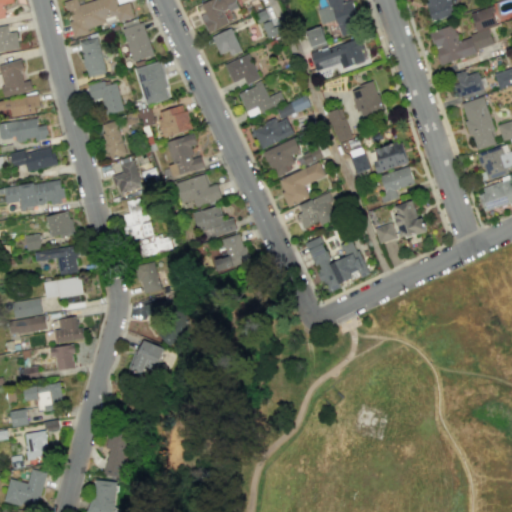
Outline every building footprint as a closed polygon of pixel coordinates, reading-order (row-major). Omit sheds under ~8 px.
[(0,0),(0,17),(5,17),(3,4),(13,2),(12,0),(0,0)] [(91,0),(78,4),(76,0),(65,0),(63,1),(69,21),(68,21),(71,33),(116,20),(116,22),(133,17),(129,1),(116,5),(114,0),(91,0)] [(223,12),(237,6),(234,0),(207,0),(200,3),(204,13),(200,14),(208,32),(228,23),(223,12)] [(351,0),(348,0),(344,1),(343,0),(326,0),(328,5),(316,9),(321,24),(335,19),(340,35),(360,29),(351,0)] [(425,0),(433,20),(454,13),(449,0),(425,0)] [(470,12),(477,34),(458,39),(453,24),(430,31),(439,62),(494,46),(488,27),(497,25),(491,6),(470,12)] [(153,54),(142,21),(121,28),(132,61),(153,54)] [(0,50),(18,49),(16,31),(8,32),(7,25),(0,25),(0,50)] [(326,42),(321,26),(305,31),(310,46),(326,42)] [(230,55),(241,50),(230,27),(211,36),(219,54),(228,50),(230,55)] [(105,72),(96,36),(78,41),(87,77),(105,72)] [(309,53),(315,70),(340,62),(342,68),(365,60),(358,37),(309,53)] [(242,77),(246,84),(259,78),(248,53),(224,64),(232,82),(242,77)] [(0,79),(5,97),(32,89),(29,79),(22,81),(19,68),(23,67),(20,58),(0,63),(0,79)] [(133,69),(145,105),(170,97),(158,61),(133,69)] [(511,83),(511,66),(493,73),(498,88),(511,83)] [(450,75),(457,97),(483,89),(477,71),(466,74),(465,70),(450,75)] [(87,85),(90,100),(100,98),(104,114),(122,109),(114,78),(87,85)] [(359,117),(383,110),(374,81),(350,88),(359,117)] [(247,116),(284,101),(279,91),(268,96),(262,82),(237,93),(247,116)] [(38,112),(36,95),(0,100),(0,111),(8,110),(9,116),(38,112)] [(276,108),(279,118),(309,106),(305,96),(276,108)] [(474,149),(496,143),(482,96),(460,103),(474,149)] [(189,130),(184,105),(157,111),(162,136),(189,130)] [(350,138),(342,107),(328,111),(336,141),(350,138)] [(0,122),(0,138),(15,136),(15,141),(35,137),(35,139),(48,137),(46,124),(37,125),(36,117),(0,122)] [(285,117),(276,122),(274,118),(251,130),(260,149),(293,133),(285,117)] [(99,124),(109,159),(126,154),(116,119),(99,124)] [(501,140),(511,136),(511,119),(496,124),(501,140)] [(165,140),(172,163),(167,165),(171,176),(203,167),(200,155),(192,158),(189,146),(196,144),(193,133),(165,140)] [(290,154),(299,151),(294,138),(263,151),(273,176),(295,166),(290,154)] [(400,140),(373,150),(376,160),(373,161),(377,173),(408,162),(400,140)] [(475,154),(483,179),(507,172),(506,166),(511,164),(511,159),(507,144),(475,154)] [(55,164),(51,146),(24,153),(23,149),(9,153),(12,166),(24,163),(26,171),(55,164)] [(307,162),(321,157),(318,148),(304,152),(307,162)] [(362,150),(349,154),(354,172),(367,169),(362,150)] [(141,186),(134,159),(117,164),(120,172),(111,175),(116,193),(141,186)] [(325,175),(318,161),(276,180),(288,206),(308,197),(303,186),(325,175)] [(379,175),(387,200),(397,197),(395,189),(413,183),(407,166),(379,175)] [(175,182),(181,202),(192,198),(194,206),(221,198),(216,183),(208,186),(204,173),(175,182)] [(2,188),(5,203),(17,201),(19,208),(63,200),(59,178),(2,188)] [(476,191),(483,211),(511,200),(511,181),(511,178),(476,191)] [(298,205),(302,212),(296,215),(303,229),(318,222),(319,225),(339,215),(328,191),(298,205)] [(172,249),(169,234),(152,237),(144,197),(125,200),(128,213),(122,214),(128,249),(138,247),(140,256),(172,249)] [(401,238),(423,231),(413,199),(392,206),(401,238)] [(214,236),(236,229),(232,217),(222,220),(218,204),(191,213),(198,232),(211,228),(214,236)] [(73,232),(67,210),(44,216),(51,239),(73,232)] [(374,227),(379,243),(395,238),(390,222),(374,227)] [(24,234),(26,249),(39,248),(38,233),(24,234)] [(213,260),(217,271),(248,261),(239,233),(221,238),(226,255),(213,260)] [(305,242),(317,270),(318,270),(325,290),(367,273),(353,239),(339,244),(344,256),(331,262),(320,236),(305,242)] [(76,272),(73,246),(33,250),(34,260),(56,258),(58,274),(76,272)] [(135,264),(139,292),(158,289),(154,262),(135,264)] [(45,299),(82,293),(79,275),(42,282),(45,299)] [(11,302),(13,317),(41,313),(38,297),(11,302)] [(167,312),(164,299),(142,303),(145,316),(167,312)] [(155,333),(170,347),(193,322),(175,307),(170,312),(172,314),(155,333)] [(9,333),(45,330),(43,316),(7,319),(9,333)] [(55,341),(83,338),(82,326),(76,327),(75,316),(56,318),(57,328),(53,329),(55,341)] [(156,363),(163,348),(140,339),(128,368),(143,374),(149,360),(156,363)] [(74,367),(71,344),(48,347),(49,356),(54,356),(56,369),(74,367)] [(62,406),(59,382),(23,386),(24,400),(36,399),(37,409),(62,406)] [(11,426),(26,424),(24,409),(9,410),(11,426)] [(101,473),(118,477),(130,430),(109,424),(103,448),(107,449),(101,473)] [(22,433),(27,458),(48,454),(43,429),(22,433)] [(8,478),(3,500),(36,508),(45,472),(30,468),(27,483),(8,478)] [(111,511),(116,482),(92,479),(87,511),(111,511)]
